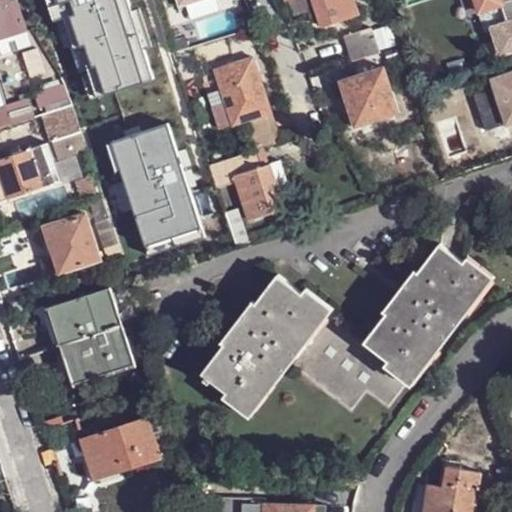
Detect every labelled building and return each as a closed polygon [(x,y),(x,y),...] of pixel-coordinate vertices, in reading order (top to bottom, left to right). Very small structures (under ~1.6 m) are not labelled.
[(0,0),(0,38),(29,29),(26,19),(24,19),(20,7),(15,8),(12,0),(0,0)] [(211,239),(132,0),(53,0),(142,262),(211,239)] [(171,0),(157,0),(162,12),(171,8),(174,7),(171,0)] [(326,0),(327,2),(317,6),(323,25),(358,13),(353,0),(326,0)] [(511,0),(477,0),(481,11),(487,28),(494,26),(503,54),(511,51),(511,0)] [(162,12),(172,46),(182,42),(171,8),(162,12)] [(354,60),(380,51),(372,26),(345,34),(354,60)] [(250,120),(267,114),(256,79),(262,77),(255,56),(216,69),(227,102),(234,123),(235,125),(250,120)] [(385,67),(366,73),(371,83),(345,92),(345,89),(323,96),(325,100),(346,94),(358,127),(401,113),(385,67)] [(511,72),(494,78),(509,124),(511,123),(511,72)] [(366,73),(342,81),(345,89),(345,92),(371,83),(366,73)] [(262,77),(256,79),(267,114),(274,111),(262,77)] [(71,98),(67,83),(40,92),(44,106),(71,98)] [(38,109),(33,94),(7,102),(8,104),(11,117),(38,109)] [(44,106),(47,112),(74,103),(71,98),(44,106)] [(234,123),(227,102),(214,107),(221,128),(234,123)] [(44,112),(58,151),(86,142),(74,103),(47,112),(44,112)] [(0,106),(0,126),(13,122),(11,117),(8,104),(0,106)] [(13,122),(39,115),(38,109),(11,117),(13,122)] [(267,114),(250,120),(260,149),(282,141),(274,111),(267,114)] [(86,142),(58,151),(60,158),(88,149),(86,142)] [(0,159),(0,201),(11,198),(57,182),(45,144),(0,159)] [(297,204),(289,184),(280,187),(272,164),(266,164),(260,149),(212,164),(219,187),(233,182),(231,177),(238,175),(242,188),(236,190),(240,200),(245,198),(252,220),(297,204)] [(92,173),(81,177),(87,195),(98,192),(92,173)] [(240,208),(227,212),(238,245),(251,241),(240,208)] [(102,258),(87,212),(46,225),(62,272),(102,258)] [(107,247),(119,243),(110,216),(98,221),(107,247)] [(388,313),(367,340),(390,360),(412,376),(446,333),(453,323),(487,278),(465,261),(441,243),(419,271),(388,313)] [(487,278),(496,278),(468,256),(465,261),(487,278)] [(384,310),(388,313),(419,271),(416,269),(384,310)] [(279,274),(258,302),(227,344),(205,372),(209,375),(207,378),(212,382),(214,379),(230,391),(250,408),(284,364),(287,358),(292,353),(325,309),(304,293),(279,274)] [(496,278),(487,278),(453,323),(459,327),(496,278)] [(137,361),(113,287),(48,308),(48,309),(54,307),(65,339),(65,341),(67,340),(76,369),(80,380),(137,361)] [(325,309),(331,313),(334,309),(307,288),(304,293),(325,309)] [(224,341),(227,344),(258,302),(254,299),(224,341)] [(65,339),(54,307),(48,309),(43,310),(49,328),(53,342),(54,343),(65,339)] [(331,313),(325,309),(292,353),(297,358),(331,313)] [(412,376),(413,385),(451,336),(446,333),(412,376)] [(76,369),(67,340),(65,341),(54,344),(55,347),(60,360),(64,374),(76,369)] [(413,385),(412,376),(390,360),(386,365),(408,381),(413,385)] [(250,408),(252,417),(289,367),(284,364),(250,408)] [(252,417),(250,408),(230,391),(226,396),(252,417)] [(150,415),(85,436),(90,453),(92,460),(95,470),(123,461),(125,470),(128,469),(164,457),(150,415)] [(123,461),(95,470),(98,477),(99,479),(101,478),(125,470),(123,461)] [(474,511),(481,469),(460,464),(449,463),(445,484),(440,483),(438,486),(433,511),(474,511)] [(511,464),(498,469),(505,492),(511,490),(511,464)] [(127,473),(125,470),(101,478),(102,481),(127,473)] [(433,511),(438,486),(431,484),(425,511),(433,511)] [(266,502),(265,511),(316,511),(317,503),(266,502)]
